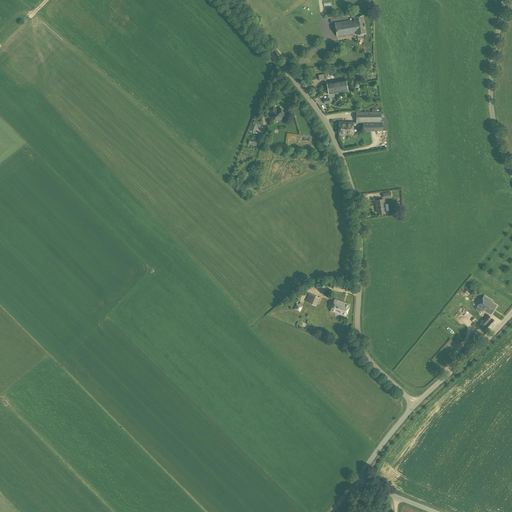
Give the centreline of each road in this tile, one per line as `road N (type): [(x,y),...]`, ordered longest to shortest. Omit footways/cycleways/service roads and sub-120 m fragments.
road 1 (tertiary): [(221,0),(324,120),(360,234),(359,341),(414,405)]
road 2 (unclassified): [(511,177),(490,85),(506,0)]
road 3 (unclassified): [(414,405),(511,311)]
